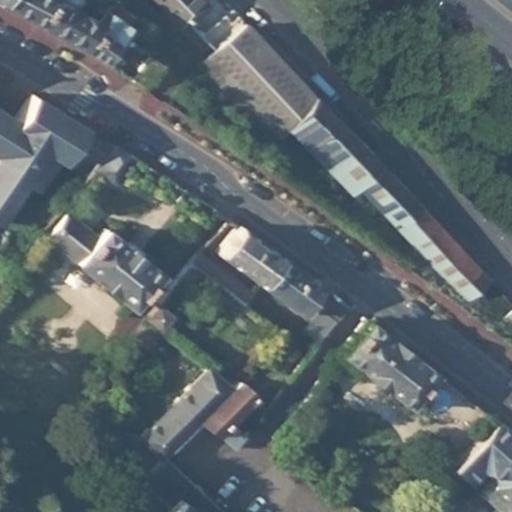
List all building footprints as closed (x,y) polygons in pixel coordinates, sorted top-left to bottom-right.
[(0,0),(0,2),(16,11),(37,22),(48,0),(0,0)] [(64,37),(80,46),(95,20),(72,7),(59,0),(48,0),(37,22),(64,37)] [(243,23),(231,9),(200,36),(188,23),(204,7),(196,0),(147,0),(203,57),(205,56),(243,23)] [(80,46),(101,60),(123,21),(101,8),(95,20),(80,46)] [(312,95),(243,23),(205,56),(272,128),(282,120),(290,128),(312,95)] [(138,84),(143,88),(162,60),(152,53),(134,82),(138,84)] [(0,218),(23,181),(36,189),(56,156),(62,160),(70,147),(82,128),(83,126),(49,104),(29,91),(13,116),(0,108),(0,218)] [(485,278),(312,95),(290,128),(388,233),(395,227),(462,300),(485,278)] [(82,128),(70,147),(81,154),(89,142),(95,146),(98,140),(98,139),(99,138),(82,128)] [(96,161),(109,145),(99,138),(98,139),(98,140),(95,146),(89,142),(81,154),(95,162),(96,161)] [(112,172),(127,153),(111,143),(109,145),(96,161),(112,172)] [(65,221),(50,238),(128,303),(155,271),(102,225),(82,249),(77,244),(83,236),(65,221)] [(213,251),(255,281),(276,253),(268,247),(235,223),(213,251)] [(0,272),(12,256),(0,248),(0,272)] [(239,303),(249,290),(196,252),(185,263),(210,281),(239,303)] [(296,311),(318,282),(285,258),(276,253),(255,281),(259,285),(296,311)] [(316,341),(346,303),(334,295),(305,330),(316,341)] [(170,315),(155,303),(144,317),(160,329),(170,315)] [(404,402),(430,370),(367,321),(364,318),(338,351),(404,402)] [(292,371),(301,359),(296,355),(287,366),(292,371)] [(228,386),(206,364),(138,434),(150,446),(134,462),(144,473),(164,451),(193,422),(199,415),(228,386)] [(251,393),(235,378),(228,386),(199,415),(215,431),(251,393)] [(316,379),(299,401),(312,411),(328,390),(316,379)] [(489,507),(511,480),(511,435),(508,432),(488,415),(445,462),(461,477),(477,460),(490,474),(473,493),(489,507)] [(144,473),(137,480),(168,509),(164,511),(228,511),(164,451),(144,473)] [(511,511),(511,480),(489,507),(484,511),(511,511)]
